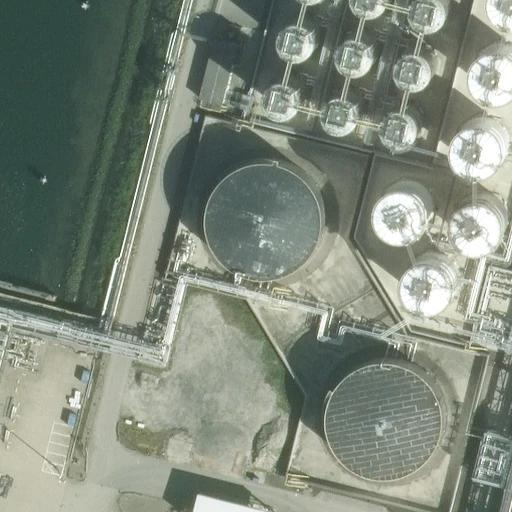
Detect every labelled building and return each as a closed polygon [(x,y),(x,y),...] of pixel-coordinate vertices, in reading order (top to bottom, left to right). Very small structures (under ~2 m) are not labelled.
[(357,0),(358,1),(363,6),(370,8),(377,8),(383,6),(389,2),(389,0),(357,0)] [(412,10),(416,16),(421,20),(428,23),(435,23),(441,21),(447,16),(450,10),(452,4),(451,0),(411,0),(411,3),(412,10)] [(281,39),(285,45),(290,49),(296,52),(303,52),(310,50),(316,45),(319,40),(321,33),(320,26),(317,20),(312,16),(307,13),(300,12),(294,13),(288,16),(284,20),(281,26),(280,32),(281,39)] [(338,54),(341,60),(347,64),(353,67),(360,67),(367,65),(372,60),(376,54),(377,48),(377,41),(374,35),(369,30),(363,27),(357,27),(351,28),(345,31),(340,35),(338,41),(337,47),(338,54)] [(398,67),(401,73),(407,78),(413,80),(420,80),(427,78),(432,74),(436,68),(437,61),(436,54),(433,48),(429,44),(423,41),(417,40),(410,41),(405,44),(400,49),(397,54),(397,61),(398,67)] [(267,98),(270,104),(276,109),(282,111),(289,112),(296,109),(301,105),(305,99),(306,92),(306,85),(303,79),(298,75),(292,72),(286,71),(280,72),(274,75),(269,80),(267,86),(266,92),(267,98)] [(325,113),(328,119),(334,124),(340,126),(347,126),(354,124),(359,120),(363,114),(364,107),(363,100),(361,94),(356,90),(350,87),(344,86),(338,87),(332,90),(327,94),(325,100),(324,107),(325,113)] [(384,127),(387,133),(393,137),(399,140),(406,140),(413,138),(418,133),(422,127),(423,121),(422,114),(419,108),(415,103),(409,100),(403,100),(396,101),(391,104),(386,108),(383,114),(383,120),(384,127)] [(313,234),(314,223),(313,212),(310,201),(305,191),(298,182),(289,175),(280,169),(269,166),(258,164),(247,165),(236,167),(226,172),(216,178),(209,187),(203,196),(198,206),(196,217),(196,229),(198,240),(203,250),(209,259),(216,268),(226,274),(236,279),(247,281),(258,282),(269,280),(280,277),(290,271),(298,264),(305,255),(310,245),(313,234)] [(448,421),(449,410),(448,400),(445,389),(441,379),(434,370),(426,363),(417,357),(407,353),(396,351),(385,351),(374,353),(364,357),(355,362),(347,370),(340,378),(335,388),(332,398),(331,409),(332,420),(335,431),(339,440),(346,449),(354,457),(363,462),(373,466),(384,468),(395,469),(406,467),(416,463),(425,457),(433,450),(440,441),(445,432),(448,421)] [(215,488),(208,511),(288,511),(290,506),(215,488)]
